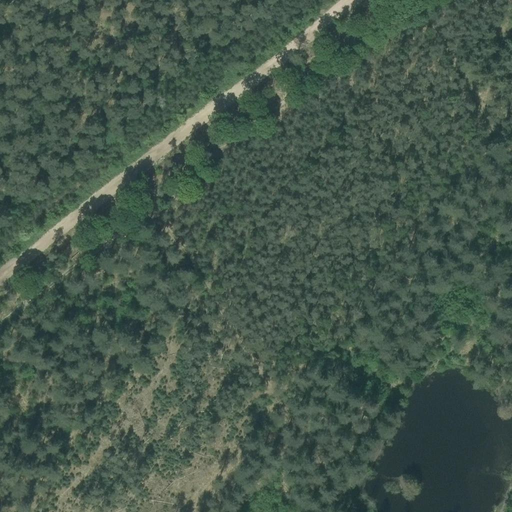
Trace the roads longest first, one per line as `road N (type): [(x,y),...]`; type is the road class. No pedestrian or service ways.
road 1 (track): [(0,318),(396,0)]
road 2 (track): [(0,270),(345,0)]
road 3 (track): [(353,511),(146,200)]
road 4 (track): [(408,0),(511,176)]
